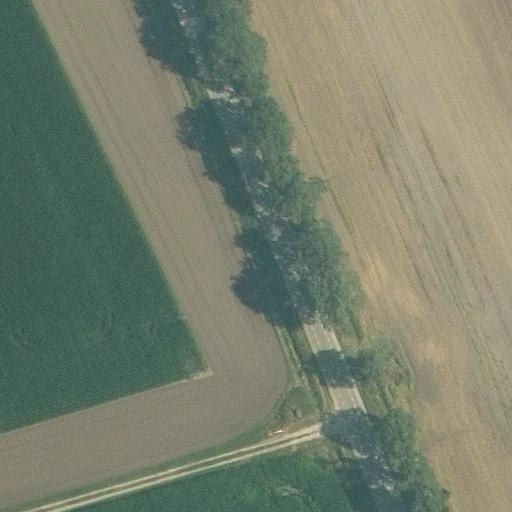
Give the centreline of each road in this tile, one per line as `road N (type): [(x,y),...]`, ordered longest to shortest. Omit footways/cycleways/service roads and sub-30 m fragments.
road 1 (tertiary): [(393,511),(186,0)]
road 2 (track): [(354,421),(40,511)]
